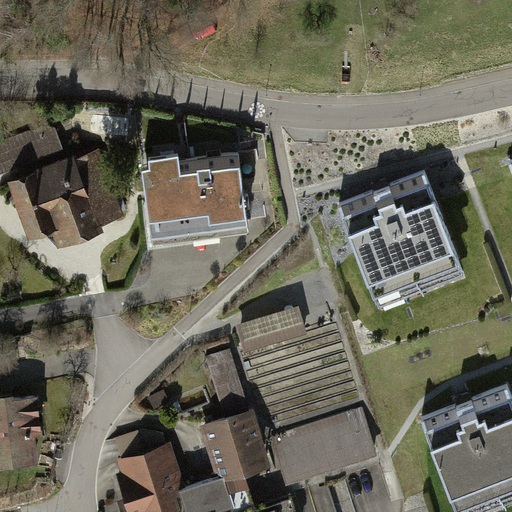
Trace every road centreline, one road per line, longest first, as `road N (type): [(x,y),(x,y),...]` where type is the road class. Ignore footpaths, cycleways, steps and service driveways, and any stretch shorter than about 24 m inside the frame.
road 1 (residential): [(511,92),(423,113),(349,117),(274,113),(146,86),(0,80)]
road 2 (residential): [(80,508),(91,435),(144,366)]
road 3 (unknown): [(430,511),(406,446),(403,404),(417,358)]
